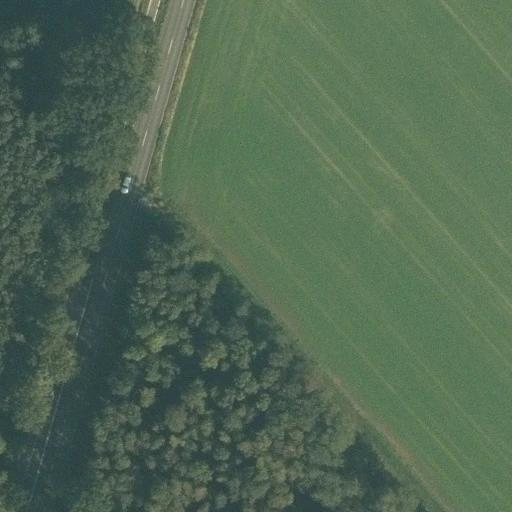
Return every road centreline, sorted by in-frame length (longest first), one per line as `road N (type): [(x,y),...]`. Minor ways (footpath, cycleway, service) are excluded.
road 1 (secondary): [(37,511),(189,0)]
road 2 (track): [(138,183),(428,511)]
